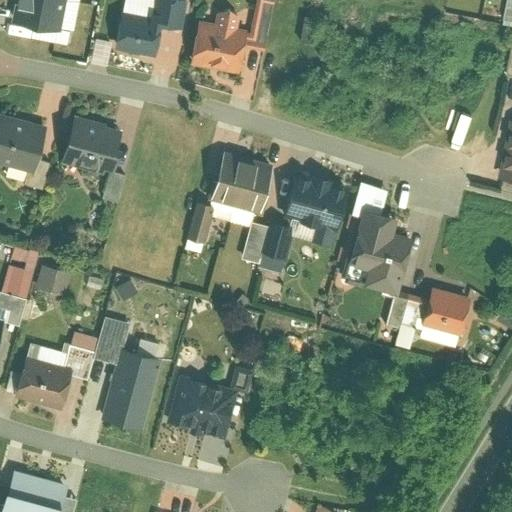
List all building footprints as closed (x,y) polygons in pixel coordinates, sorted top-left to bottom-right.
[(27,36),(68,43),(75,0),(6,0),(6,7),(22,9),(19,24),(29,26),(27,36)] [(124,0),(115,43),(155,51),(161,25),(179,29),(185,0),(153,0),(152,5),(129,0),(124,0)] [(201,23),(193,60),(236,69),(244,32),(235,30),(238,17),(228,8),(216,12),(213,25),(201,23)] [(293,52),(285,89),(328,99),(336,61),(293,52)] [(363,73),(355,110),(398,120),(406,83),(363,73)] [(0,161),(34,169),(46,117),(0,106),(0,161)] [(511,115),(499,174),(511,177),(511,115)] [(63,159),(112,170),(121,129),(72,117),(63,159)] [(208,194),(262,207),(272,162),(217,150),(208,194)] [(105,169),(99,196),(117,200),(123,173),(105,169)] [(292,213),(334,222),(343,179),(302,169),(292,213)] [(364,281),(395,289),(409,237),(390,231),(393,221),(364,213),(351,260),(368,265),(364,281)] [(60,294),(67,270),(39,262),(32,286),(60,294)] [(424,323),(464,331),(472,295),(432,286),(424,323)] [(141,429),(155,356),(152,356),(155,341),(134,337),(131,351),(112,347),(98,420),(141,429)] [(25,401),(59,408),(69,364),(34,357),(25,401)] [(171,421),(225,433),(236,383),(182,371),(171,421)] [(62,511),(71,482),(15,467),(2,511),(62,511)] [(336,511),(320,502),(313,511),(336,511)]
